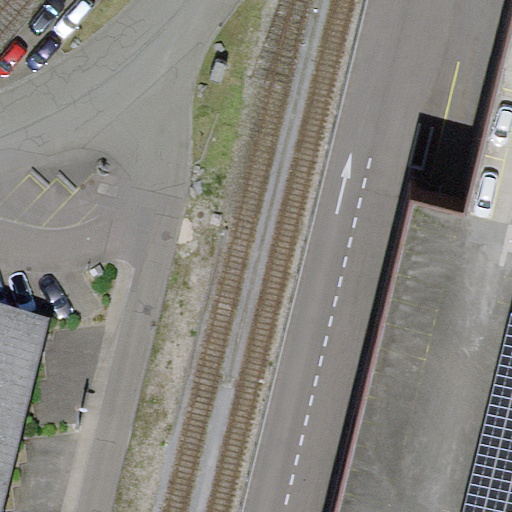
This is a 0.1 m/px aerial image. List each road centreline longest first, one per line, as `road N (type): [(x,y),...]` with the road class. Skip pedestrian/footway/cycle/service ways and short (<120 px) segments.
road 1 (unclassified): [(125,80),(152,130),(162,200),(92,511)]
road 2 (unclassified): [(125,80),(0,133)]
